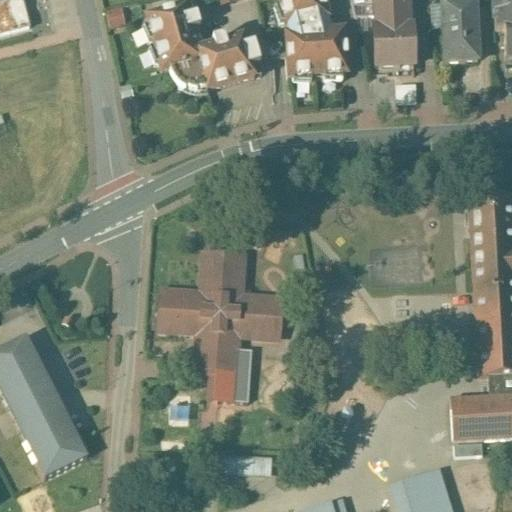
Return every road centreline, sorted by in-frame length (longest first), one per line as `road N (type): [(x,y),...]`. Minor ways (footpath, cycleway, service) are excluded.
road 1 (tertiary): [(117,209),(218,162),(276,146),(511,131)]
road 2 (unclassified): [(117,209),(128,270),(114,511)]
road 3 (residential): [(83,0),(117,209)]
road 4 (tertiary): [(0,268),(117,209)]
